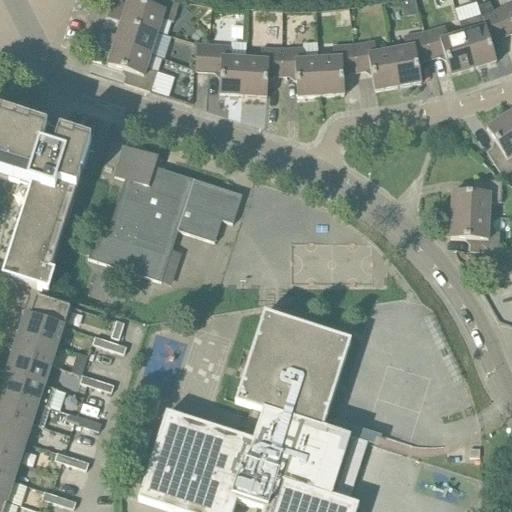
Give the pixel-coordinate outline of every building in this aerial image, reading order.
[(121,23),(158,35),(163,21),(173,24),(180,4),(167,0),(152,0),(150,7),(129,0),(121,23)] [(511,5),(493,13),(503,38),(511,34),(511,5)] [(462,35),(473,71),(496,64),(490,43),(503,38),(493,13),(473,20),(477,30),(462,35)] [(151,55),(158,35),(121,23),(117,38),(110,36),(108,41),(151,55)] [(425,35),(431,60),(444,57),(451,78),(473,71),(462,35),(448,39),(445,28),(425,35)] [(391,52),(398,89),(421,85),(417,63),(431,60),(425,35),(404,38),(406,49),(391,52)] [(151,55),(108,41),(107,46),(113,48),(107,67),(129,74),(125,86),(150,94),(157,74),(146,71),(151,55)] [(354,47),(357,74),(371,72),(374,94),(398,89),(391,52),(376,55),(374,44),(354,47)] [(208,74),(210,47),(197,47),(195,73),(208,74)] [(243,99),(245,61),(230,60),(231,49),(210,47),(208,74),(221,75),(219,97),(243,99)] [(343,75),(357,74),(354,47),(333,49),(333,60),(318,61),(321,99),(344,97),(343,75)] [(260,61),(245,61),(243,99),(267,100),(268,78),(282,78),(282,51),(261,50),(260,61)] [(321,99),(318,61),(303,61),(303,50),(282,51),(282,78),(296,78),(297,100),(321,99)] [(158,86),(173,90),(176,78),(161,74),(158,86)] [(49,294),(53,280),(55,275),(51,273),(91,147),(47,133),(49,125),(48,125),(46,132),(0,117),(0,179),(34,191),(5,280),(49,294)] [(511,126),(506,117),(486,130),(498,149),(488,156),(502,178),(511,172),(511,126)] [(97,234),(88,262),(123,273),(124,272),(132,275),(132,276),(161,285),(177,235),(215,247),(221,226),(232,229),(242,198),(158,171),(161,161),(124,149),(114,179),(125,183),(107,237),(97,234)] [(452,193),(451,217),(489,219),(490,204),(501,205),(502,183),(475,182),(475,195),(452,193)] [(489,219),(451,217),(450,241),(472,242),(472,254),(498,256),(499,235),(488,234),(489,219)] [(29,318),(63,329),(70,309),(36,298),(29,318)] [(357,511),(358,508),(347,505),(366,446),(321,431),(350,345),(265,317),(236,405),(264,414),(254,445),(167,417),(139,503),(167,511),(233,511),(237,504),(261,511),(357,511)] [(23,337),(57,349),(63,329),(29,318),(23,337)] [(124,327),(116,324),(111,340),(119,343),(124,327)] [(17,357),(51,368),(57,349),(23,337),(17,357)] [(108,352),(111,345),(95,339),(92,347),(108,352)] [(111,345),(108,352),(124,358),(126,350),(111,345)] [(10,376),(45,387),(51,368),(17,357),(10,376)] [(4,396),(50,411),(56,391),(45,387),(10,376),(4,396)] [(96,391),(98,383),(82,378),(80,386),(96,391)] [(98,383),(96,391),(111,396),(114,388),(98,383)] [(0,415),(32,426),(43,430),(50,411),(4,396),(0,407),(0,415)] [(0,437),(26,446),(32,426),(0,415),(0,437)] [(83,430),(85,422),(70,417),(67,425),(83,430)] [(85,422),(83,430),(99,435),(101,427),(85,422)] [(0,458),(19,465),(26,446),(0,437),(0,458)] [(70,469),(73,461),(57,456),(55,463),(70,469)] [(0,480),(13,484),(19,465),(0,458),(0,480)] [(73,461),(70,469),(86,474),(89,466),(73,461)] [(108,478),(108,490),(120,490),(120,479),(108,478)] [(0,501),(7,504),(13,484),(0,480),(0,501)] [(11,511),(20,511),(27,489),(18,486),(11,511)] [(58,508),(60,500),(44,495),(42,503),(58,508)] [(60,500),(58,508),(70,511),(73,511),(76,505),(60,500)]
